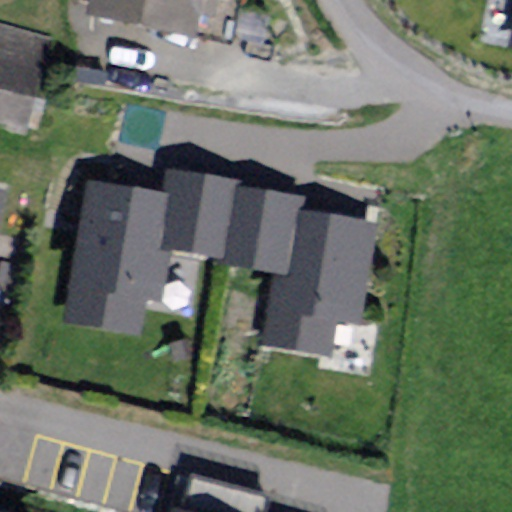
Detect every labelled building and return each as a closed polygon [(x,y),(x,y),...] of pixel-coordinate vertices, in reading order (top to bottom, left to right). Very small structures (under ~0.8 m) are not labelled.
[(77,0),(89,3),(86,19),(196,43),(200,18),(217,21),(221,0),(77,0)] [(52,37),(0,20),(0,126),(27,134),(52,37)] [(62,324),(141,338),(147,305),(163,308),(172,256),(224,265),(237,189),(238,184),(167,171),(162,197),(87,183),(62,324)] [(262,348),(332,358),(338,327),(359,329),(377,227),(302,214),(305,199),(237,189),(224,265),(223,270),(272,279),(262,348)] [(0,231),(9,195),(0,192),(0,231)]
